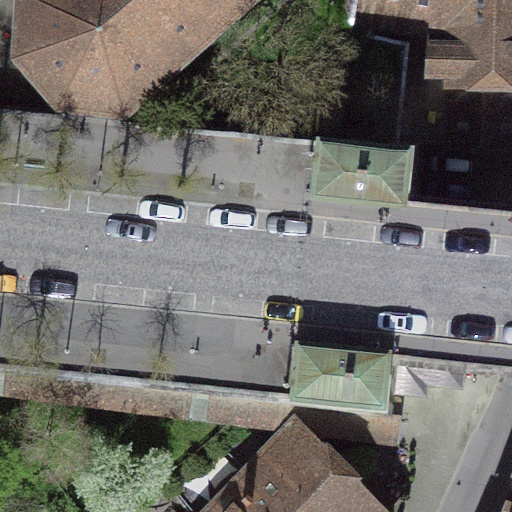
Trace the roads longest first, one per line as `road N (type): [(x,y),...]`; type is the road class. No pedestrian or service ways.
road 1 (tertiary): [(304,270),(0,239)]
road 2 (tertiary): [(304,270),(511,292)]
